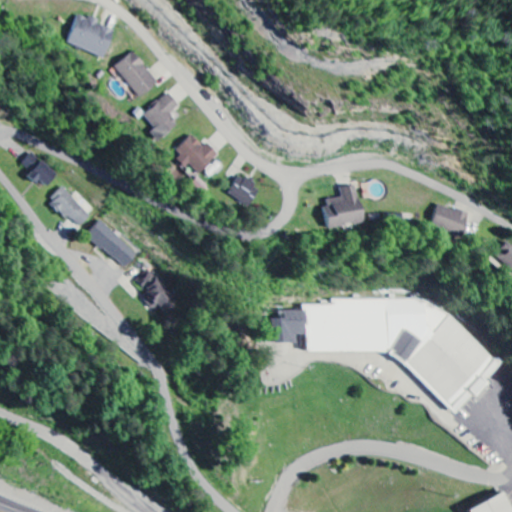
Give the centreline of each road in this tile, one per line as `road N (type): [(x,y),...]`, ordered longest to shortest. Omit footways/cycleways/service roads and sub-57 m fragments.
road 1 (residential): [(0,134),(42,141),(230,232),(260,233),(279,221),(287,208),(284,183),(244,151),(193,87),(104,0)]
road 2 (residential): [(234,511),(186,454),(142,345),(0,176)]
road 3 (residential): [(273,511),(299,469),(337,451),(378,448),(479,477),(509,475)]
road 4 (residential): [(158,511),(52,436),(0,410)]
